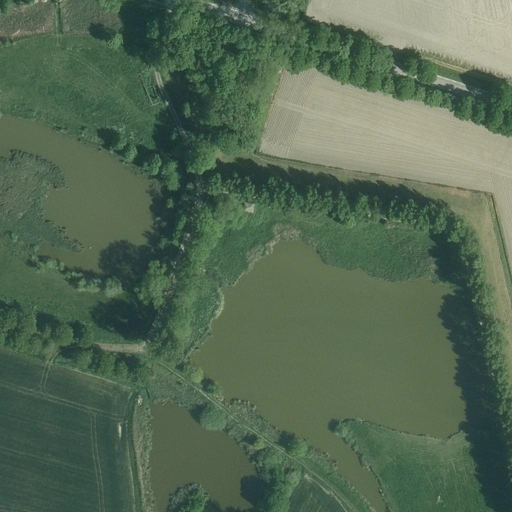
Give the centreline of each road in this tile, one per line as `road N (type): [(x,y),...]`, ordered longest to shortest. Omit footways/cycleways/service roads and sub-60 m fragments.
road 1 (track): [(200,189),(427,225),(458,243),(511,472)]
road 2 (track): [(200,189),(146,346),(119,352),(0,323)]
road 3 (tertiary): [(511,106),(239,18)]
road 4 (track): [(173,0),(158,70),(200,189)]
